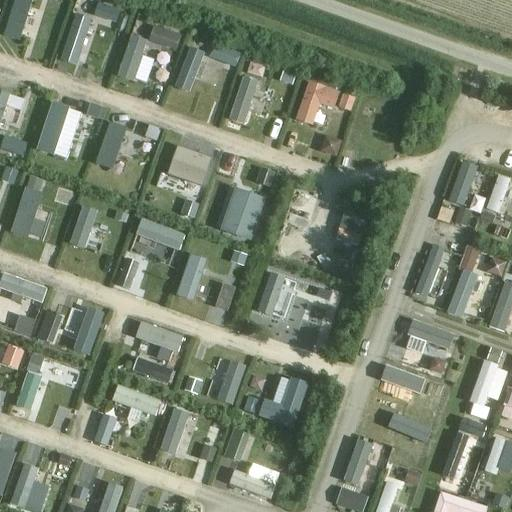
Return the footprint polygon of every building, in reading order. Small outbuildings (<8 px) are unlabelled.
[(181,74),(195,80),(210,44),(195,38),(181,74)] [(254,114),(264,71),(244,67),(234,110),(254,114)] [(308,84),(296,118),(311,123),(318,104),(333,110),(338,95),(308,84)] [(292,123),(287,138),(297,142),(302,127),(292,123)] [(172,140),(163,178),(183,183),(192,145),(172,140)] [(448,189),(470,194),(478,161),(456,155),(448,189)] [(511,168),(501,165),(490,201),(508,206),(511,193),(511,168)] [(262,206),(230,195),(219,227),(250,238),(262,206)] [(443,198),(442,212),(455,214),(456,199),(443,198)] [(139,281),(156,232),(185,242),(191,224),(144,208),(121,275),(139,281)] [(203,289),(210,248),(192,245),(185,286),(203,289)] [(452,303),(467,309),(483,266),(467,260),(452,303)] [(511,269),(509,268),(494,311),(511,317),(511,315),(511,269)] [(280,280),(263,285),(265,294),(282,289),(280,280)] [(144,324),(142,339),(185,346),(188,331),(144,324)] [(379,371),(377,409),(394,410),(395,391),(409,391),(410,372),(379,371)] [(125,378),(119,396),(162,409),(168,391),(125,378)] [(440,429),(453,394),(440,389),(432,411),(431,411),(426,424),(440,429)] [(107,407),(99,432),(112,436),(120,412),(107,407)] [(458,421),(442,464),(459,471),(475,427),(458,421)] [(511,431),(500,428),(489,462),(502,467),(511,436),(511,431)] [(359,431),(348,476),(364,480),(375,435),(359,431)] [(399,454),(396,473),(388,472),(382,507),(396,510),(406,455),(399,454)] [(263,486),(268,469),(235,460),(231,477),(263,486)] [(111,473),(100,511),(120,511),(131,479),(111,473)] [(437,506),(460,511),(488,511),(493,497),(443,483),(437,506)] [(159,511),(172,511),(176,504),(164,500),(159,511)]
